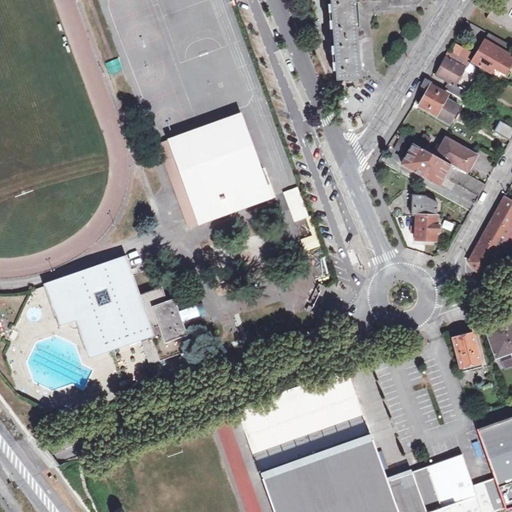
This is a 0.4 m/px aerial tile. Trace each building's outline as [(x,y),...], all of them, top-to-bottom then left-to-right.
[(354,0),(329,0),(335,80),(359,78),(358,53),(356,21),(354,0)] [(511,33),(511,0),(495,0),(485,18),(511,33)] [(477,67),(490,74),(494,67),(505,74),(507,69),(509,67),(511,61),(511,56),(503,51),(508,44),(488,33),(471,64),(477,67)] [(463,90),(455,85),(469,62),(450,52),(436,75),(444,79),(439,87),(459,98),(463,90)] [(109,75),(122,70),(117,58),(104,63),(109,75)] [(494,67),(490,74),(501,81),(505,74),(494,67)] [(458,108),(445,100),(448,95),(430,85),(431,82),(429,81),(426,79),(421,87),(427,90),(419,103),(418,102),(416,105),(449,124),(452,119),(454,114),(458,108)] [(241,113),(158,143),(189,226),(271,197),(241,113)] [(494,132),(509,141),(511,135),(511,128),(499,121),(494,132)] [(430,139),(423,135),(418,144),(425,148),(430,139)] [(395,145),(401,149),(407,140),(401,136),(395,145)] [(475,156),(445,138),(435,156),(465,173),(475,156)] [(401,164),(438,185),(444,177),(478,196),(485,185),(465,173),(435,156),(413,144),(401,164)] [(297,187),(283,192),(294,222),(304,218),(308,217),(297,187)] [(435,241),(435,234),(439,234),(439,224),(436,224),(436,215),(436,203),(425,196),(412,195),(411,208),(413,208),(413,216),(413,218),(416,218),(415,241),(435,241)] [(511,199),(511,200),(504,196),(492,218),(510,229),(511,225),(511,199)] [(308,217),(304,218),(310,236),(300,239),(304,252),(322,246),(311,216),(308,217)] [(511,229),(510,229),(492,218),(468,262),(475,271),(502,262),(506,254),(511,242),(511,229)] [(185,323),(180,312),(175,298),(167,301),(162,287),(138,295),(131,276),(124,257),(46,286),(60,326),(76,321),(89,357),(140,339),(150,365),(185,352),(179,338),(189,335),(185,323)] [(325,286),(328,287),(328,286),(316,281),(314,285),(324,289),(325,286)] [(180,312),(185,323),(201,317),(199,311),(197,305),(180,312)] [(315,315),(316,314),(313,313),(314,310),(304,306),(302,310),(315,315)] [(496,356),(511,350),(511,326),(509,318),(486,325),(496,356)] [(482,361),(474,333),(453,339),(460,367),(482,361)] [(503,368),(511,366),(511,361),(511,358),(501,360),(503,368)] [(192,371),(189,364),(175,369),(178,376),(192,371)] [(146,373),(151,385),(158,383),(154,370),(146,373)] [(491,511),(506,507),(511,504),(511,416),(476,430),(492,477),(482,481),(471,485),(460,454),(435,463),(424,467),(421,468),(401,475),(385,480),(371,441),(263,479),(274,511),(491,511)]
